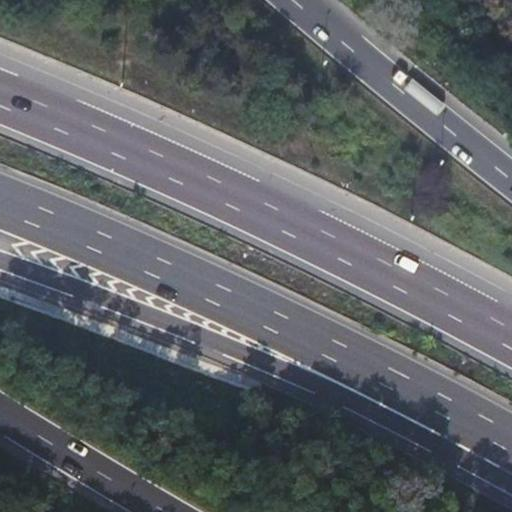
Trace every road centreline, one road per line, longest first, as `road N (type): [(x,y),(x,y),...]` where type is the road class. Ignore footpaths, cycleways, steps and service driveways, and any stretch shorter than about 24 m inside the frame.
road 1 (motorway): [(0,202),(246,303),(511,444)]
road 2 (motorway): [(511,339),(190,177),(0,97)]
road 3 (motorway): [(0,264),(266,363),(511,479)]
road 4 (motorway): [(511,179),(295,0)]
road 5 (motorway): [(0,411),(167,511)]
